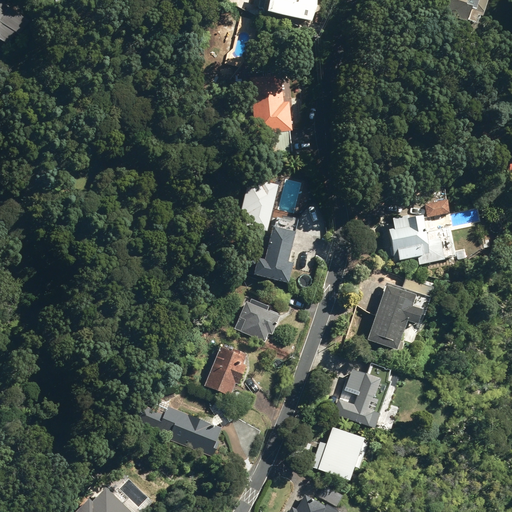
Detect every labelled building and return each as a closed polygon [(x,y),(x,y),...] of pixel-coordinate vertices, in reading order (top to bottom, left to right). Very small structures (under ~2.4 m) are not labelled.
[(260,0),(257,13),(311,24),(316,10),(316,0),(260,0)] [(467,22),(475,25),(478,17),(482,19),(488,0),(441,0),(437,14),(467,24),(467,22)] [(0,41),(8,46),(15,34),(20,36),(29,21),(0,4),(0,41)] [(248,78),(257,156),(291,152),(288,132),(292,131),(285,74),(248,78)] [(303,183),(286,179),(279,209),(296,213),(303,183)] [(246,225),(264,230),(275,187),(261,184),(259,189),(247,186),(241,213),(248,214),(246,225)] [(432,260),(428,232),(422,233),(418,213),(404,215),(403,213),(388,216),(390,227),(384,228),(390,260),(414,255),(415,263),(432,260)] [(271,229),(266,250),(263,250),(265,240),(256,237),(252,250),(255,251),(253,260),(257,261),(252,278),(287,286),(292,266),(287,265),(294,235),(271,229)] [(416,328),(431,287),(404,277),(401,287),(383,281),(363,339),(394,349),(403,323),(416,328)] [(232,328),(262,341),(266,332),(269,334),(278,314),(265,309),(267,305),(248,298),(246,302),(243,301),(232,328)] [(227,396),(230,387),(232,383),(235,384),(243,364),(240,363),(243,353),(228,347),(227,350),(215,345),(201,385),(226,396),(227,396)] [(331,413),(373,428),(390,380),(386,379),(389,369),(367,362),(364,373),(349,368),(343,386),(356,390),(352,404),(336,399),(331,413)] [(226,396),(225,398),(248,407),(252,396),(230,387),(227,396),(226,396)] [(221,398),(208,406),(221,426),(234,418),(221,398)] [(154,434),(209,458),(216,442),(213,441),(218,428),(166,405),(154,434)] [(346,480),(361,437),(329,426),(315,469),(346,480)] [(129,511),(100,484),(73,511),(129,511)] [(323,486),(317,496),(334,505),(340,495),(323,486)] [(332,511),(335,509),(314,498),(313,500),(302,494),(294,509),(290,506),(286,511),(332,511)]
